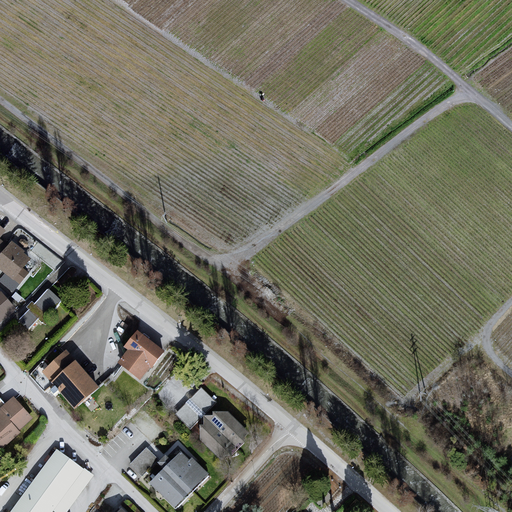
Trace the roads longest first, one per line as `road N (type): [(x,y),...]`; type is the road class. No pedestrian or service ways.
road 1 (track): [(469,92),(254,247),(220,261),(159,226),(0,100)]
road 2 (residential): [(293,427),(0,195)]
road 3 (residential): [(149,511),(0,353)]
road 4 (track): [(345,0),(511,128)]
road 5 (residential): [(390,511),(293,427)]
